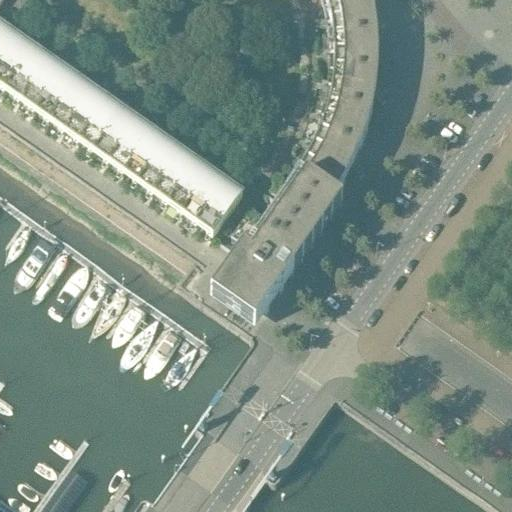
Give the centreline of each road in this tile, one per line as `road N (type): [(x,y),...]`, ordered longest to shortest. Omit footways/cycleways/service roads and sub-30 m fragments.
road 1 (residential): [(327,353),(511,93)]
road 2 (residential): [(511,480),(327,353)]
road 3 (residential): [(216,511),(327,353)]
road 4 (residential): [(511,82),(456,38),(425,0)]
